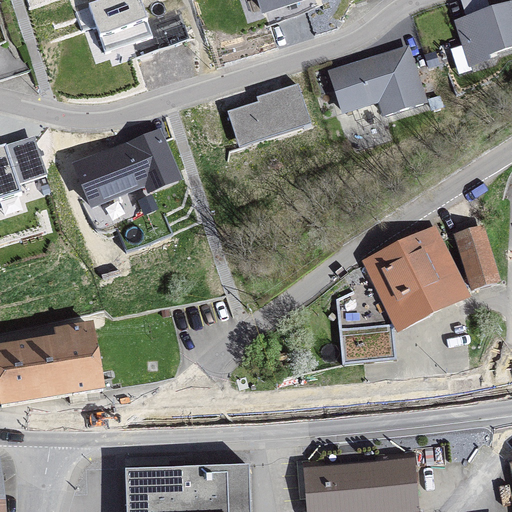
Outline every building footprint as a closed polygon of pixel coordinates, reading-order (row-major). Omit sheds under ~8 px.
[(152,38),(139,0),(108,0),(75,12),(82,32),(96,28),(105,54),(152,38)] [(260,0),(269,26),(297,17),(291,0),(260,0)] [(464,45),(470,65),(489,59),(487,55),(511,47),(511,6),(461,23),(467,44),(464,45)] [(385,117),(423,105),(414,76),(399,80),(391,57),(331,75),(343,113),(380,101),(385,117)] [(232,112),(242,144),(309,123),(299,91),(232,112)] [(35,134),(0,145),(0,201),(21,195),(18,184),(48,175),(35,134)] [(129,146),(75,168),(92,208),(146,186),(149,193),(178,181),(161,141),(132,153),(129,146)] [(367,264),(375,281),(397,325),(399,330),(465,297),(430,226),(413,235),(415,240),(389,253),(386,248),(369,257),(371,262),(367,264)] [(496,285),(480,229),(458,236),(474,291),(496,285)] [(393,327),(397,325),(375,281),(336,300),(342,366),(396,361),(393,327)] [(63,342),(0,352),(0,400),(1,408),(103,391),(92,329),(61,334),(63,342)] [(417,511),(412,454),(304,464),(308,511),(417,511)] [(250,511),(249,467),(125,471),(126,511),(250,511)]
